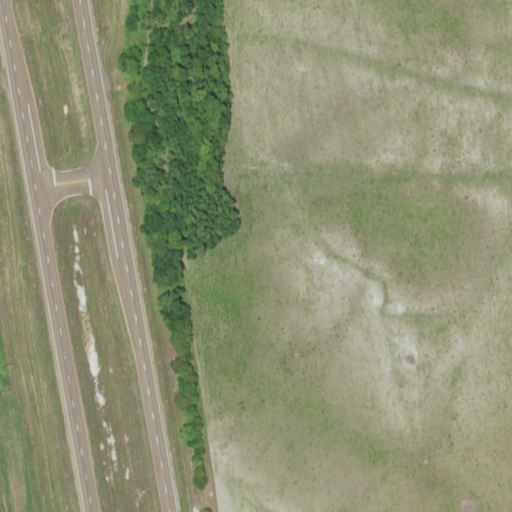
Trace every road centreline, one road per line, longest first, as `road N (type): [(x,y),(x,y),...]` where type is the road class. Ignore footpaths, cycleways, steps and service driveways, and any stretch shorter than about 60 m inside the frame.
road 1 (trunk): [(34,189),(91,511)]
road 2 (trunk): [(170,511),(126,258)]
road 3 (trunk): [(111,176),(80,0)]
